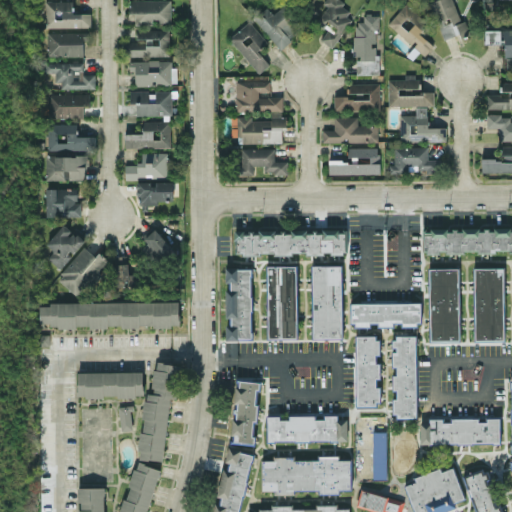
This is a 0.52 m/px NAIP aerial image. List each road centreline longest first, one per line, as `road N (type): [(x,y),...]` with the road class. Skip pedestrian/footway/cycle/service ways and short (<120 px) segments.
road 1 (residential): [(175,511),(198,420),(203,354),(200,0)]
road 2 (residential): [(511,196),(203,197)]
road 3 (residential): [(107,0),(109,217)]
